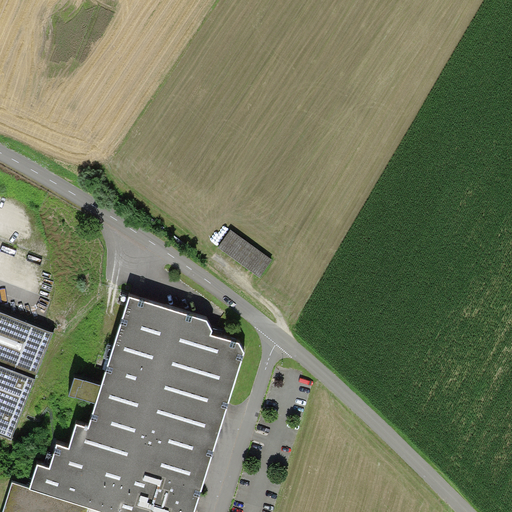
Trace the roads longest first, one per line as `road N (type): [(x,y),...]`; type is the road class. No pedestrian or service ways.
road 1 (tertiary): [(0,152),(118,220),(276,335)]
road 2 (tertiary): [(276,335),(466,511)]
road 3 (residential): [(221,511),(276,335)]
